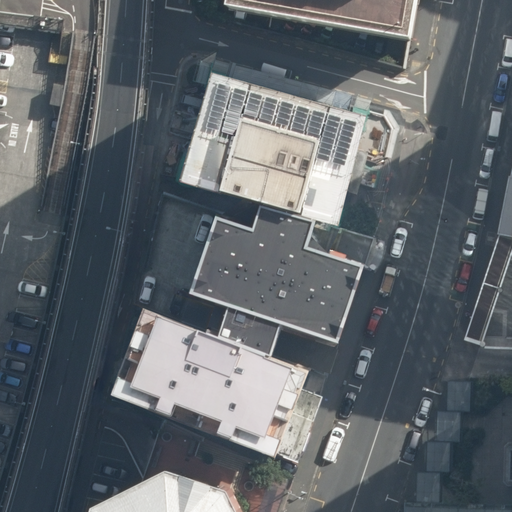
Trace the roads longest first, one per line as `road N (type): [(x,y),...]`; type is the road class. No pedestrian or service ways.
road 1 (secondary): [(351,511),(417,312),(481,0)]
road 2 (motorway): [(121,0),(117,88),(75,338),(30,511)]
